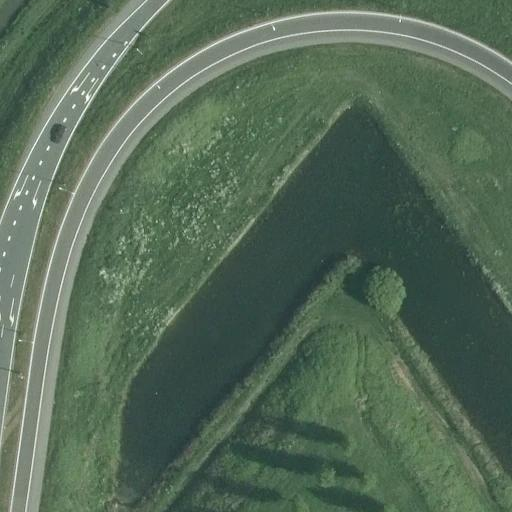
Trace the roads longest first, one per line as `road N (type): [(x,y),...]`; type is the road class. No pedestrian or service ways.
road 1 (motorway): [(17,511),(39,352),(69,225),(104,156),(149,99),(249,38),(321,23),(434,35),(511,75)]
road 2 (motorway): [(159,0),(85,82),(56,132),(0,305)]
